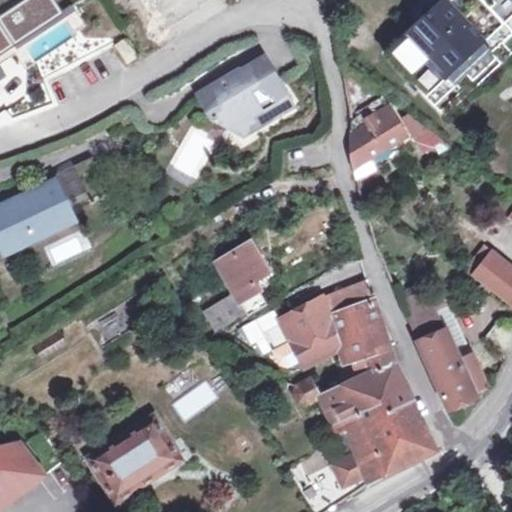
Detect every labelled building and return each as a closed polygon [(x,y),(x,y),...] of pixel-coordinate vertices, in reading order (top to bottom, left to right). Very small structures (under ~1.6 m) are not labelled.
[(511,0),(437,0),(379,55),(441,120),(511,53),(511,52),(505,44),(511,37),(511,0)] [(113,47),(126,66),(136,59),(123,41),(113,47)] [(216,121),(242,136),(251,121),(263,114),(267,122),(287,110),(289,103),(267,66),(245,79),(242,73),(199,97),(214,122),(216,121)] [(360,112),(368,123),(386,108),(383,103),(377,98),(360,112)] [(168,129),(169,128),(157,103),(136,113),(145,131),(158,132),(168,129)] [(386,108),(368,123),(349,137),(350,157),(354,171),(407,137),(386,108)] [(251,121),(242,136),(267,122),(263,114),(251,121)] [(441,140),(408,115),(402,121),(423,151),(441,140)] [(75,171),(89,201),(107,193),(92,163),(75,171)] [(89,201),(75,171),(57,179),(71,209),(89,201)] [(367,188),(362,176),(355,178),(359,191),(367,188)] [(50,219),(67,211),(54,184),(20,200),(16,190),(0,197),(0,246),(4,254),(22,246),(19,239),(52,224),(50,219)] [(511,205),(503,218),(511,225),(511,205)] [(19,239),(22,246),(73,223),(67,211),(50,219),(52,224),(19,239)] [(215,267),(238,301),(246,314),(247,317),(267,305),(252,283),(267,274),(249,246),(215,267)] [(511,307),(511,268),(490,253),(482,246),(464,271),(473,278),(511,307)] [(357,415),(334,427),(338,436),(344,434),(355,455),(332,466),(337,477),(342,490),(343,489),(366,479),(369,485),(391,472),(436,451),(388,351),(380,323),(372,298),(358,306),(329,314),(319,299),(277,325),(302,367),(337,345),(343,365),(365,356),(374,374),(344,388),(357,415)] [(246,314),(238,301),(207,320),(215,332),(246,314)] [(447,306),(433,313),(442,332),(444,331),(458,360),(470,354),(447,306)] [(409,324),(418,344),(442,332),(433,313),(409,324)] [(442,332),(418,344),(433,377),(448,409),(479,393),(489,386),(474,353),(470,354),(458,360),(444,331),(442,332)] [(66,346),(59,335),(33,351),(40,362),(66,346)] [(309,407),(321,400),(310,380),(296,387),(294,395),(299,404),(309,407)] [(344,388),(321,400),(334,427),(357,415),(344,388)] [(141,486),(139,483),(154,474),(156,477),(181,461),(153,420),(90,460),(117,500),(141,486)] [(293,471),(308,495),(337,477),(323,455),(293,471)] [(0,470),(0,500),(5,497),(19,495),(0,470)] [(308,495),(303,498),(311,511),(325,511),(333,507),(348,499),(343,489),(342,490),(337,477),(308,495)] [(366,479),(343,489),(348,499),(369,485),(366,479)]
